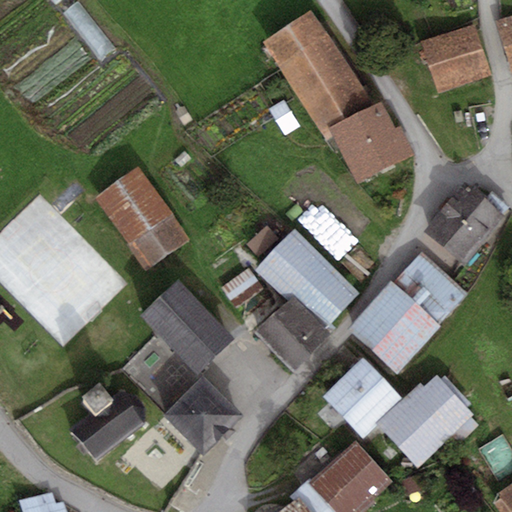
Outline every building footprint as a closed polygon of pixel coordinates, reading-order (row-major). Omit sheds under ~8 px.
[(49,0),(58,10),(71,0),(49,0)] [(83,7),(69,16),(98,64),(112,55),(83,7)] [(311,19),(267,48),(324,135),(368,107),(311,19)] [(511,22),(499,26),(511,65),(511,22)] [(471,33),(424,50),(440,94),(487,77),(471,33)] [(394,136),(380,110),(332,135),(358,185),(411,158),(398,134),(394,136)] [(138,168),(95,198),(147,272),(190,242),(138,168)] [(500,221),(465,193),(428,240),(463,268),(500,221)] [(357,296),(293,237),(259,274),(287,300),(292,295),(326,328),(357,296)] [(421,258),(352,334),(396,374),(465,298),(421,258)] [(263,289),(249,269),(222,287),(236,308),(263,289)] [(178,280),(139,316),(198,374),(235,339),(178,280)] [(292,295),(287,300),(255,332),(294,371),(331,333),(326,328),(292,295)] [(363,366),(326,401),(362,438),(399,403),(363,366)] [(204,374),(162,417),(202,457),(243,416),(204,374)] [(437,382),(384,431),(418,467),(470,418),(437,382)] [(93,414),(72,431),(96,462),(145,423),(145,408),(135,396),(121,392),(112,399),(101,385),(82,400),(93,414)] [(494,472),(511,464),(511,454),(506,440),(485,449),(494,472)] [(355,448),(311,487),(335,511),(360,511),(388,485),(355,448)] [(335,511),(311,487),(297,506),(301,511),(335,511)] [(511,511),(511,490),(502,498),(511,511)] [(49,498),(23,507),(24,511),(63,511),(62,507),(53,510),(49,498)]
